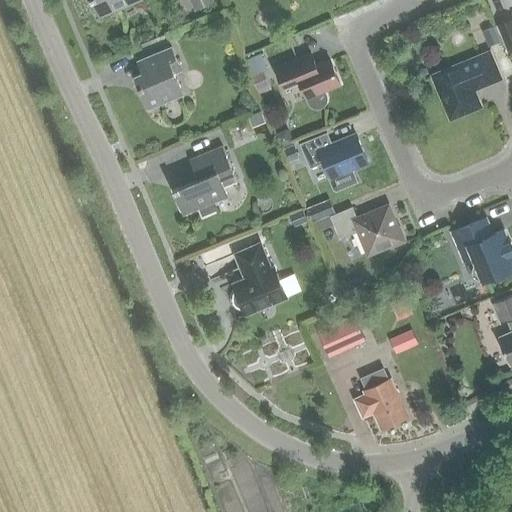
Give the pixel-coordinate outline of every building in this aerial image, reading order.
[(90,0),(98,17),(115,10),(114,9),(135,0),(90,0)] [(185,0),(189,9),(211,2),(210,0),(185,0)] [(511,51),(511,18),(496,25),(507,53),(511,51)] [(133,77),(142,98),(147,108),(152,106),(183,94),(172,68),(178,65),(171,47),(136,62),(141,73),(133,77)] [(257,89),(270,84),(258,53),(245,58),(257,89)] [(310,53),(309,53),(274,67),(283,90),(300,83),(306,98),(306,100),(307,102),(309,106),(312,108),(317,109),(321,109),(324,106),(326,103),(327,98),(326,94),(325,91),(340,84),(329,60),(316,65),(310,53)] [(439,89),(451,117),(478,106),(471,88),(498,77),(488,53),(431,77),(437,90),(439,89)] [(324,133),(299,144),(309,168),(323,162),(336,193),(359,184),(352,167),(367,160),(357,136),(330,147),(324,133)] [(199,207),(202,214),(216,209),(213,202),(227,195),(223,187),(237,181),(222,146),(189,160),(197,179),(172,189),(182,214),(199,207)] [(334,212),(328,198),(305,208),(310,222),(334,212)] [(356,218),(352,207),(330,216),(339,238),(357,230),(367,254),(390,245),(391,247),(405,241),(399,227),(397,228),(388,205),(356,218)] [(318,231),(333,225),(329,215),(314,221),(318,231)] [(486,217),(450,232),(463,261),(472,258),(481,281),(511,267),(511,245),(510,241),(509,241),(504,229),(493,234),(486,217)] [(233,293),(232,297),(233,301),(235,305),(239,307),(243,308),(245,314),(286,297),(286,296),(279,279),(274,267),(270,269),(265,258),(266,257),(260,242),(234,253),(240,268),(241,268),(246,279),(233,284),(235,290),(233,293)] [(511,294),(492,302),(500,323),(506,320),(511,331),(497,337),(509,365),(511,363),(511,294)] [(405,296),(390,300),(395,318),(410,314),(405,296)] [(354,315),(317,332),(327,354),(364,337),(354,315)] [(395,353),(407,348),(418,343),(412,329),(389,340),(395,353)] [(387,378),(381,367),(359,377),(364,389),(362,390),(363,393),(352,398),(360,417),(371,412),(379,429),(407,416),(389,377),(387,378)]
